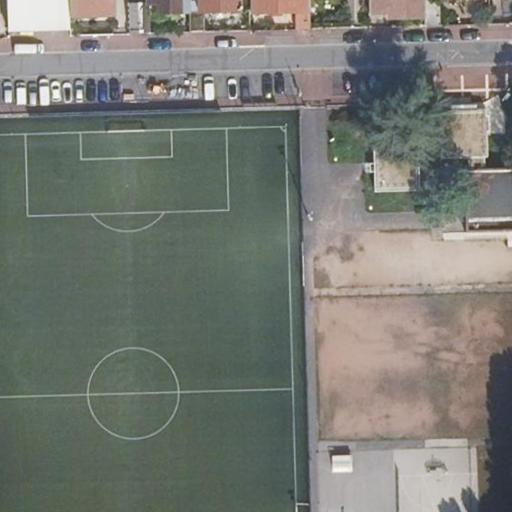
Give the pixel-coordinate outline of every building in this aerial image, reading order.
[(6,0),(8,31),(68,30),(67,17),(67,0),(6,0)] [(67,0),(67,17),(112,16),(111,0),(67,0)] [(189,13),(188,0),(146,0),(147,3),(147,6),(157,6),(157,14),(189,13)] [(188,0),(189,13),(189,33),(205,33),(205,12),(239,12),(238,0),(188,0)] [(298,13),(299,30),(309,30),(309,7),(308,0),(252,0),(253,13),(298,13)] [(367,0),(368,12),(381,12),(405,11),(405,20),(405,22),(424,22),(423,1),(423,0),(367,0)] [(423,1),(424,22),(424,27),(441,26),(440,12),(434,0),(423,1)] [(141,3),(127,3),(128,35),(142,34),(141,3)] [(141,3),(142,34),(149,34),(149,14),(157,14),(157,6),(147,6),(147,3),(141,3)] [(405,11),(381,12),(382,21),(405,20),(405,11)] [(429,110),(430,137),(422,138),(418,138),(418,134),(373,135),(375,189),(420,187),(418,153),(431,152),(431,156),(468,155),(468,168),(465,168),(467,219),(511,217),(511,167),(486,168),(485,155),(489,155),(487,125),(491,125),(491,113),(487,113),(487,107),(429,110)]
